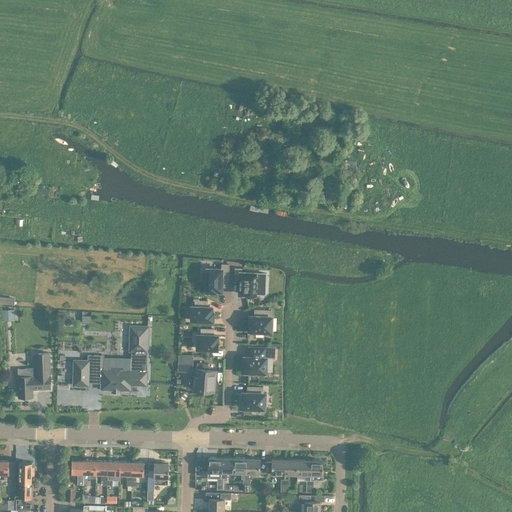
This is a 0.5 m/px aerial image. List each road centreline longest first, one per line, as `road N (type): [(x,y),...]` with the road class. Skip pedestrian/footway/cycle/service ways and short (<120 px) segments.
road 1 (track): [(511,239),(182,187),(135,169),(81,127),(0,114)]
road 2 (residential): [(189,438),(340,443)]
road 3 (residential): [(189,438),(196,421),(225,412),(231,312)]
road 4 (residential): [(46,435),(189,438)]
